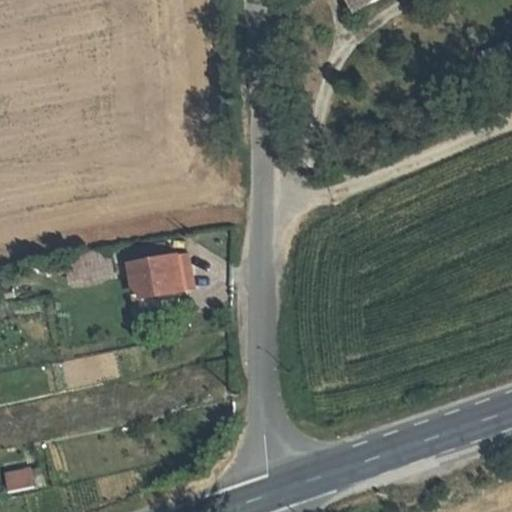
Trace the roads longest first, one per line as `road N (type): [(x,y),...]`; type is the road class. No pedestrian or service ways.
road 1 (unclassified): [(275,500),(266,388),(266,130),(254,0)]
road 2 (track): [(267,226),(511,123)]
road 3 (secondary): [(511,416),(275,500)]
